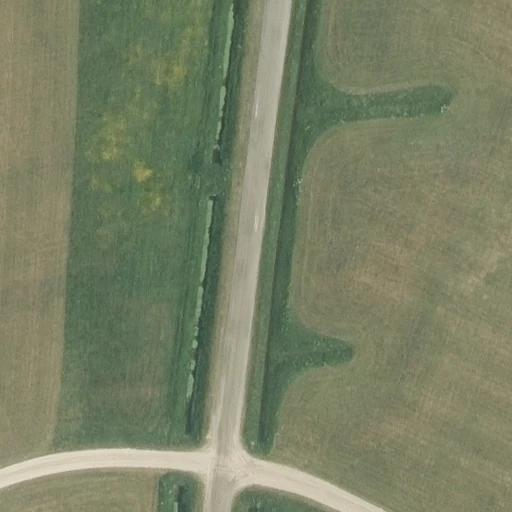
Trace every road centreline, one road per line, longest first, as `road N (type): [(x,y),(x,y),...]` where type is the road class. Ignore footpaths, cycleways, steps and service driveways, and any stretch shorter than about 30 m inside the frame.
road 1 (track): [(213,511),(272,0)]
road 2 (track): [(0,478),(74,458),(218,469),(287,479),(371,511)]
